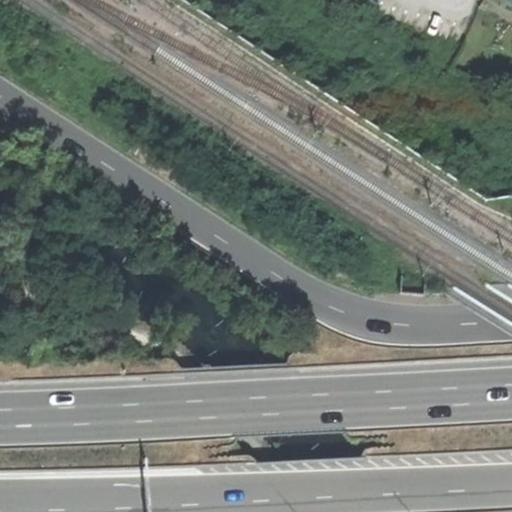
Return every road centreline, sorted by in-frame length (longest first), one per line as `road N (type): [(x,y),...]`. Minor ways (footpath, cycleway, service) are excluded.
road 1 (secondary): [(511,319),(393,321),(323,299),(0,94)]
road 2 (trunk): [(511,390),(0,417)]
road 3 (trunk): [(0,502),(277,501),(511,486)]
